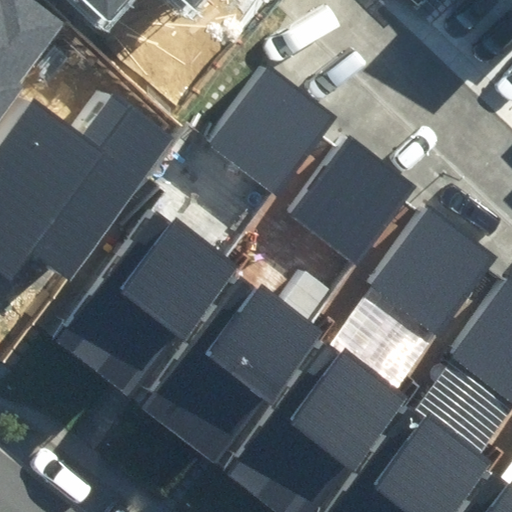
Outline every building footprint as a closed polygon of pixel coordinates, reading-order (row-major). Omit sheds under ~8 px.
[(0,0),(0,108),(68,22),(39,0),(0,0)] [(85,0),(110,24),(133,0),(181,0),(192,9),(200,0),(85,0)] [(263,188),(327,112),(264,60),(201,136),(263,188)] [(31,254),(71,282),(174,137),(116,96),(88,135),(33,96),(0,142),(0,270),(12,280),(31,254)] [(355,256),(411,179),(338,126),(282,202),(355,256)] [(492,252),(427,199),(363,278),(428,331),(492,252)] [(225,257),(151,201),(61,320),(135,376),(225,257)] [(316,321),(255,269),(195,341),(256,393),(316,321)] [(511,396),(511,277),(505,271),(442,350),(508,402),(511,396)] [(303,511),(398,389),(319,328),(204,478),(247,511),(303,511)] [(443,511),(484,457),(401,396),(314,511),(443,511)] [(511,511),(511,478),(486,460),(447,511),(511,511)]
